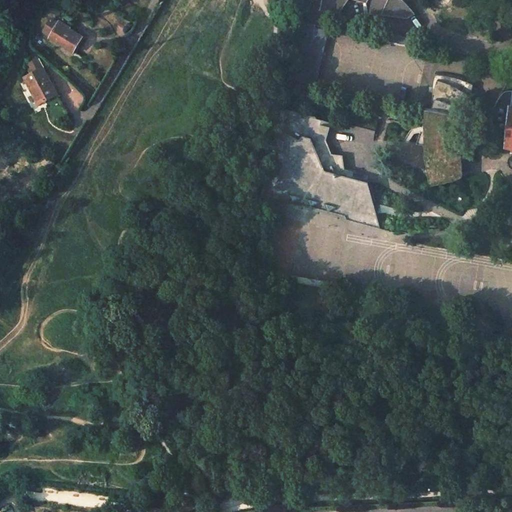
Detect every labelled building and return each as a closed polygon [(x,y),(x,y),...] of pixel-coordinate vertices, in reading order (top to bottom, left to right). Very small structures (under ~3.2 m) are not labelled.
[(321,11),(323,0),(310,0),(308,9),(320,12),(321,11)] [(347,0),(354,0),(367,3),(367,14),(406,19),(415,15),(410,8),(401,0),(323,0),(321,11),(337,15),(347,0)] [(43,31),(51,36),(58,24),(58,23),(51,18),(43,31)] [(302,82),(315,30),(329,33),(330,29),(317,25),(316,25),(304,22),(301,34),(290,79),(302,82)] [(51,36),(49,38),(73,53),(81,38),(69,30),(58,24),(51,36)] [(315,85),(329,33),(315,30),(302,82),(315,85)] [(387,39),(409,44),(411,39),(389,33),(387,39)] [(57,94),(43,68),(26,77),(33,90),(31,91),(38,104),(49,99),(57,94)] [(429,158),(431,183),(433,183),(442,181),(452,179),(459,175),(459,156),(458,138),(464,116),(466,111),(468,100),(469,97),(467,95),(468,86),(462,83),(456,81),(451,80),(450,79),(438,78),(433,97),(430,112),(429,111),(428,122),(428,141),(428,152),(429,158)] [(322,119),(283,108),(262,195),(343,217),(345,220),(373,225),(383,227),(379,213),(379,211),(380,206),(380,201),(376,200),(371,183),(369,182),(370,178),(344,170),(342,156),(331,154),(325,140),(330,127),(320,125),(322,119)] [(335,290),(292,282),(292,287),(295,293),(296,295),(301,299),(308,300),(308,303),(332,307),(335,290)]
